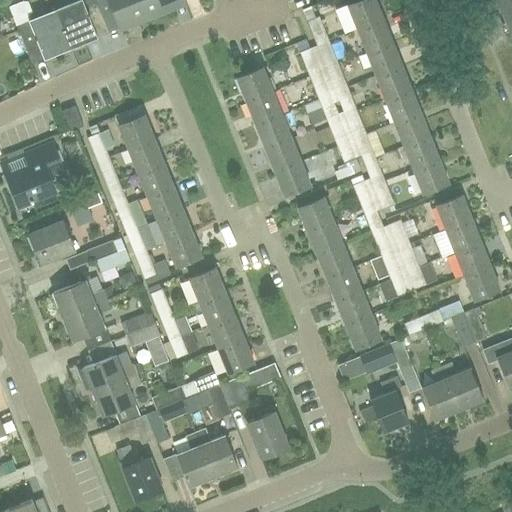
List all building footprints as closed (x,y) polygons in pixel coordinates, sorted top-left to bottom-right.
[(75,0),(55,8),(71,47),(108,32),(95,0),(75,0)] [(95,0),(108,32),(146,17),(139,0),(95,0)] [(185,1),(184,0),(139,0),(146,17),(185,1)] [(357,28),(383,18),(376,0),(357,0),(348,4),(357,28)] [(511,0),(496,0),(500,8),(505,21),(511,35),(511,34),(511,0)] [(71,47),(55,8),(30,19),(29,16),(32,13),(28,1),(22,1),(9,6),(16,24),(32,63),(71,47)] [(316,44),(328,40),(319,16),(307,21),(316,44)] [(392,41),(383,18),(357,28),(366,52),(392,41)] [(316,44),(317,45),(326,68),(337,63),(328,40),(316,44)] [(392,41),(366,52),(376,75),(402,65),(392,41)] [(326,68),(317,45),(299,52),(309,75),(326,68)] [(335,91),(347,87),(337,63),(326,68),(335,91)] [(411,88),(402,65),(376,75),(385,99),(411,88)] [(246,101),(272,91),(262,67),(236,77),(246,101)] [(326,68),(309,75),(318,98),(335,91),(326,68)] [(356,110),(347,87),(335,91),(344,115),(356,110)] [(411,88),(385,99),(394,122),(420,112),(411,88)] [(272,91),(246,101),(255,124),(281,114),(272,91)] [(307,113),(322,108),(327,121),(344,115),(335,91),(318,98),(318,99),(304,105),(307,113)] [(75,105),(62,110),(70,130),(83,125),(75,105)] [(138,107),(115,116),(118,125),(127,149),(153,139),(144,115),(141,116),(138,107)] [(354,138),(366,133),(356,110),(344,115),(354,138)] [(430,135),(420,112),(394,122),(404,146),(430,135)] [(281,114),(255,124),(265,147),(291,137),(281,114)] [(344,115),(327,121),(336,145),(354,138),(344,115)] [(90,127),(94,135),(87,138),(97,162),(109,157),(99,133),(105,130),(102,122),(90,127)] [(375,157),(366,133),(354,138),(361,157),(363,162),(375,157)] [(430,135),(404,146),(413,169),(439,159),(430,135)] [(274,171),(300,160),(291,137),(265,147),(274,171)] [(354,138),(336,145),(344,163),(361,157),(354,138)] [(153,139),(127,149),(137,172),(163,162),(153,139)] [(63,170),(52,141),(28,151),(33,163),(5,174),(17,205),(55,190),(49,176),(63,170)] [(109,157),(97,162),(106,185),(118,180),(109,157)] [(375,157),(363,162),(370,178),(367,179),(370,186),(384,180),(375,157)] [(448,183),(439,159),(413,169),(422,193),(448,183)] [(310,184),(300,160),(274,171),(284,194),(310,184)] [(172,185),(163,162),(137,172),(146,196),(172,185)] [(377,202),(370,186),(367,179),(353,185),(362,209),(377,202)] [(118,180),(106,185),(116,208),(127,203),(118,180)] [(377,202),(380,209),(394,204),(384,180),(370,186),(377,202)] [(182,208),(172,185),(146,196),(156,219),(182,208)] [(82,200),(83,200),(69,205),(73,214),(78,226),(93,220),(88,208),(102,203),(98,193),(82,200)] [(471,218),(462,194),(436,205),(446,229),(471,218)] [(298,207),(307,231),(333,220),(323,196),(298,207)] [(377,202),(362,209),(371,232),(383,227),(383,226),(377,211),(380,209),(377,202)] [(127,203),(116,208),(125,231),(137,227),(127,203)] [(191,231),(182,208),(156,219),(165,242),(191,231)] [(471,218),(446,229),(455,252),(481,242),(471,218)] [(383,226),(383,227),(393,250),(410,243),(400,219),(383,226)] [(73,249),(62,220),(29,233),(40,262),(73,249)] [(333,220),(307,231),(317,254),(343,243),(333,220)] [(137,227),(125,231),(135,255),(146,250),(137,227)] [(383,227),(371,232),(380,255),(393,250),(383,227)] [(201,255),(191,231),(165,242),(175,266),(201,255)] [(120,237),(113,240),(87,250),(66,259),(70,270),(91,261),(92,262),(96,260),(125,248),(120,237)] [(481,242),(455,252),(464,275),(490,265),(481,242)] [(317,254),(326,277),(352,267),(343,243),(317,254)] [(393,250),(402,273),(419,266),(427,263),(420,245),(412,248),(410,243),(393,250)] [(125,248),(96,260),(101,272),(129,260),(130,260),(125,248)] [(146,250),(135,255),(146,284),(161,277),(159,273),(156,274),(146,250)] [(393,250),(380,255),(390,278),(402,273),(393,250)] [(490,265),(464,275),(474,299),(500,289),(490,265)] [(224,290),(214,266),(189,277),(199,301),(224,290)] [(419,266),(402,273),(410,291),(426,284),(419,266)] [(326,277),(336,300),(362,290),(352,267),(326,277)] [(137,284),(132,271),(118,276),(123,290),(137,284)] [(402,273),(390,278),(397,296),(410,291),(402,273)] [(103,289),(91,294),(85,278),(52,291),(61,315),(107,297),(103,289)] [(148,288),(150,293),(159,317),(171,312),(161,289),(159,283),(148,288)] [(224,290),(199,301),(208,324),(233,313),(224,290)] [(336,300),(345,324),(371,313),(362,290),(336,300)] [(111,309),(107,297),(61,315),(71,340),(104,327),(99,313),(111,309)] [(475,308),(463,313),(475,342),(486,337),(475,308)] [(437,310),(404,323),(409,335),(425,329),(444,321),(439,309),(437,310)] [(150,311),(121,323),(131,347),(160,335),(150,311)] [(171,312),(159,317),(169,340),(180,335),(171,312)] [(233,313),(208,324),(218,347),(243,336),(233,313)] [(371,313),(345,324),(355,347),(381,337),(371,313)] [(463,313),(451,318),(453,325),(462,347),(475,342),(463,313)] [(180,335),(169,340),(176,358),(188,354),(180,335)] [(243,336),(218,347),(227,371),(253,360),(243,336)] [(511,338),(483,350),(488,363),(497,359),(509,388),(511,386),(511,338)] [(400,339),(359,355),(365,368),(394,356),(409,393),(421,388),(400,339)] [(88,350),(93,363),(82,367),(91,391),(136,372),(133,364),(121,369),(115,354),(110,342),(88,350)] [(269,382),(281,378),(275,362),(263,367),(269,382)] [(451,362),(441,366),(459,408),(469,404),(471,408),(483,403),(482,399),(482,398),(469,366),(455,371),(451,362)] [(431,370),(435,380),(421,385),(434,418),(459,408),(441,366),(431,370)] [(158,409),(185,398),(181,386),(151,398),(153,402),(137,408),(134,402),(129,389),(141,384),(136,372),(91,391),(101,415),(114,410),(119,424),(145,414),(158,409)] [(218,385),(228,409),(252,400),(249,391),(243,375),(242,375),(218,385)] [(380,383),(384,393),(370,398),(373,405),(359,411),(363,423),(378,417),(383,430),(408,421),(395,389),(401,387),(397,376),(380,383)] [(198,379),(181,386),(185,398),(203,390),(198,379)] [(218,385),(206,389),(209,397),(218,419),(230,414),(228,409),(218,385)] [(270,408),(244,418),(260,456),(285,446),(270,408)] [(170,438),(158,409),(145,414),(155,439),(157,443),(170,438)] [(145,414),(119,424),(115,426),(120,440),(137,433),(141,444),(155,439),(145,414)] [(194,431),(212,475),(236,466),(223,434),(209,439),(204,427),(194,431)] [(188,485),(212,475),(194,431),(185,435),(189,447),(175,453),(176,453),(163,459),(172,481),(185,476),(188,485)] [(135,498),(162,487),(149,455),(137,460),(130,445),(117,450),(124,465),(122,466),(135,498)] [(32,499),(5,510),(6,511),(36,511),(32,501),(32,499)]
